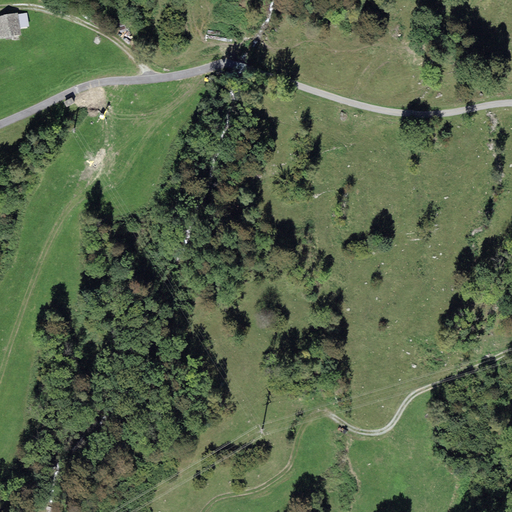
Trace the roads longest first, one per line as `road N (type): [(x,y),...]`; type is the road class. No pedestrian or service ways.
road 1 (residential): [(0,126),(72,91),(226,63),(414,114),(511,103)]
road 2 (track): [(511,351),(413,393),(380,434),(359,432),(303,401),(288,466),(251,491),(222,494),(204,511)]
road 3 (track): [(155,78),(108,34),(58,12),(0,3)]
